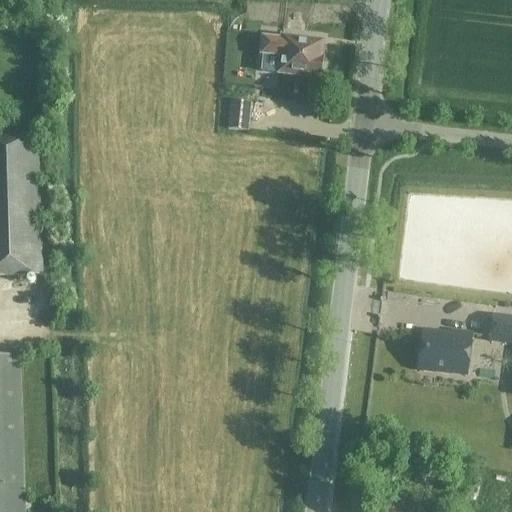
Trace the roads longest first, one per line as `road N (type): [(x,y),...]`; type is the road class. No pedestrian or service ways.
road 1 (tertiary): [(314,511),(361,124)]
road 2 (unclassified): [(511,142),(361,124)]
road 3 (tertiary): [(361,124),(377,0)]
